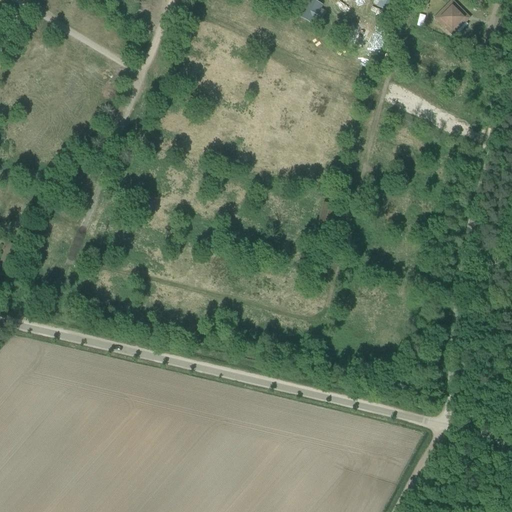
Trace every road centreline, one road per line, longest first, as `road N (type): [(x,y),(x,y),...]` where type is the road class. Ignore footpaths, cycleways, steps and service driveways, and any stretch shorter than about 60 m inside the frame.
road 1 (unclassified): [(440,420),(0,316)]
road 2 (unclassified): [(440,420),(467,228),(511,52)]
road 3 (unclassified): [(320,324),(407,0)]
road 4 (unclassified): [(72,247),(141,74)]
road 5 (unclassified): [(141,74),(26,2)]
